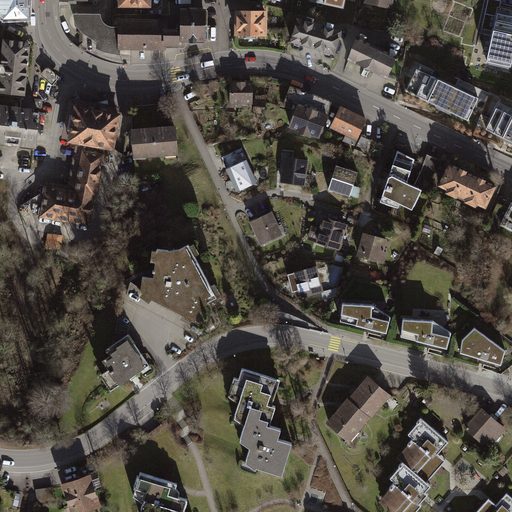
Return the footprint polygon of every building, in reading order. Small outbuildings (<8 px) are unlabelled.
[(28,0),(0,0),(0,10),(4,11),(4,16),(29,15),(28,0)] [(118,0),(119,9),(152,9),(152,0),(118,0)] [(299,0),(299,8),(347,17),(349,0),(299,0)] [(267,8),(234,7),(234,33),(267,34),(267,8)] [(511,60),(511,11),(498,9),(487,58),(511,64),(511,60)] [(207,44),(208,12),(183,11),(183,26),(178,26),(178,32),(169,32),(169,21),(119,20),(119,29),(112,28),(107,27),(105,25),(103,23),(102,20),(101,16),(74,15),(75,22),(76,26),(78,30),(80,33),(89,39),(97,44),(96,50),(104,54),(121,57),(121,51),(167,51),(167,49),(186,49),(186,45),(207,44)] [(341,27),(296,14),(288,39),(334,53),(341,27)] [(27,37),(3,34),(0,66),(0,89),(26,93),(31,42),(27,37)] [(397,54),(355,35),(346,57),(387,75),(397,54)] [(422,63),(408,90),(452,112),(468,119),(474,107),(479,95),(433,75),(435,70),(422,63)] [(60,76),(47,65),(40,74),(53,85),(60,76)] [(253,79),(229,79),(229,106),(252,107),(253,79)] [(331,103),(332,100),(290,84),(284,100),(296,104),(288,126),(296,129),(295,131),(310,136),(311,134),(319,137),(322,127),(331,103)] [(120,105),(70,95),(61,138),(76,141),(84,142),(105,146),(115,148),(123,110),(120,110),(120,105)] [(266,100),(254,99),(253,112),(264,113),(266,100)] [(0,140),(37,144),(41,109),(35,108),(35,105),(0,101),(0,140)] [(163,103),(131,105),(135,155),(180,152),(177,122),(151,124),(151,122),(164,121),(163,103)] [(367,116),(340,103),(339,106),(331,103),(322,127),(330,130),(331,126),(357,139),(367,116)] [(478,124),(487,128),(496,105),(494,104),(489,115),(483,112),(478,124)] [(511,111),(497,105),(487,128),(511,139),(511,111)] [(370,139),(361,135),(356,145),(365,149),(370,139)] [(84,142),(76,141),(67,187),(75,188),(84,142)] [(105,146),(84,142),(75,188),(67,187),(45,182),(39,217),(89,227),(95,195),(97,196),(106,152),(104,152),(105,146)] [(241,147),(221,156),(237,191),(257,182),(241,147)] [(294,151),(282,149),(280,168),(282,168),(280,182),(305,185),(308,159),(293,157),(294,151)] [(415,157),(397,149),(379,202),(398,208),(400,203),(412,209),(422,186),(407,179),(415,157)] [(444,161),(427,153),(421,171),(437,179),(444,161)] [(460,166),(449,161),(438,185),(446,189),(445,190),(457,196),(458,194),(466,197),(465,199),(476,205),(477,202),(486,207),(497,184),(487,179),(487,178),(479,174),(479,175),(468,169),(468,168),(460,165),(460,166)] [(358,171),(336,163),(328,188),(350,195),(358,171)] [(511,200),(500,225),(511,230),(511,200)] [(271,210),(251,220),(262,243),(283,234),(271,210)] [(319,227),(311,224),(307,240),(340,250),(348,223),(323,215),(319,227)] [(388,238),(363,231),(356,256),(384,264),(387,252),(384,251),(388,238)] [(223,298),(196,238),(187,244),(162,244),(162,272),(150,272),(145,294),(200,320),(223,298)] [(317,265),(293,271),(293,272),(287,273),(292,292),(298,290),(299,297),(324,291),(317,265)] [(372,303),(342,301),(340,321),(387,332),(391,316),(372,303)] [(452,331),(433,318),(403,317),(401,336),(447,348),(452,331)] [(506,349),(475,326),(462,339),(460,353),(501,365),(506,349)] [(155,364),(133,331),(108,348),(112,355),(106,359),(114,370),(105,376),(114,390),(155,364)] [(280,379),(241,367),(238,378),(233,377),(228,395),(237,402),(233,417),(242,424),(238,439),(249,447),(244,462),(255,470),(256,467),(281,475),(291,442),(276,438),(279,428),(269,425),(276,405),(272,404),(280,379)] [(347,396),(325,422),(349,442),(369,418),(370,419),(391,394),(367,374),(348,397),(347,396)] [(428,395),(422,401),(428,406),(433,400),(428,395)] [(507,428),(482,406),(463,427),(483,444),(486,441),(492,446),(507,428)] [(394,482),(378,500),(391,511),(390,511),(415,511),(422,505),(420,503),(428,494),(425,492),(431,485),(427,482),(447,459),(440,453),(450,441),(422,416),(406,434),(412,439),(395,457),(401,462),(388,477),(394,482)] [(96,471),(62,482),(71,511),(83,511),(102,506),(96,488),(102,487),(96,471)] [(178,483),(141,472),(140,475),(139,474),(135,486),(137,487),(134,495),(145,502),(143,508),(144,509),(143,511),(185,511),(190,498),(180,495),(181,492),(177,487),(178,483)] [(53,486),(36,489),(38,506),(56,503),(53,486)] [(511,511),(511,495),(507,491),(497,503),(489,496),(475,511),(511,511)]
